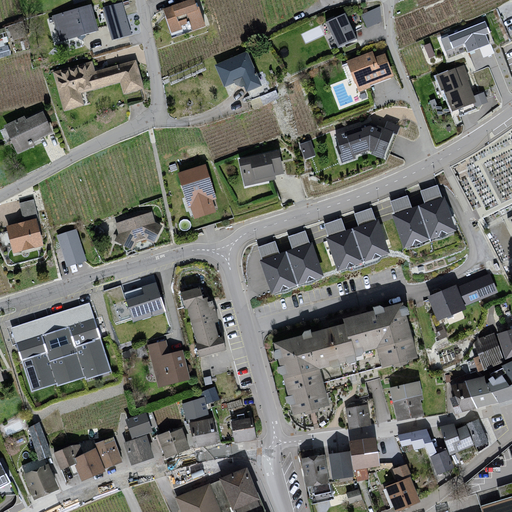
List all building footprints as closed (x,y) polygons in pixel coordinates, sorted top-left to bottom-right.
[(181,0),(182,3),(164,9),(172,32),(182,29),(180,23),(190,19),(193,29),(205,26),(195,0),(181,0)] [(122,2),(103,8),(112,38),(131,33),(122,2)] [(92,5),(52,15),(59,41),(99,31),(92,5)] [(383,21),(380,6),(362,14),(368,28),(383,21)] [(346,13),(327,22),(338,47),(357,38),(346,13)] [(484,20),(440,37),(445,51),(464,43),(468,52),(489,44),(485,34),(489,32),(484,20)] [(247,50),(213,65),(224,88),(234,83),(244,86),(247,92),(262,85),(247,50)] [(372,51),(347,62),(359,91),(395,76),(385,52),(375,56),(372,51)] [(93,62),(54,73),(64,110),(84,105),(80,92),(121,81),(124,93),(144,88),(136,60),(95,71),(93,62)] [(464,67),(437,76),(441,86),(439,88),(442,95),(445,94),(453,111),(476,104),(464,67)] [(24,117),(4,127),(19,159),(33,152),(31,147),(54,136),(44,114),(27,122),(24,117)] [(369,124),(336,136),(344,164),(356,159),(356,155),(371,150),(373,156),(384,159),(400,126),(389,122),(385,129),(369,124)] [(305,155),(316,151),(311,138),(300,142),(305,155)] [(278,150),(238,159),(244,185),(275,178),(274,174),(283,172),(278,150)] [(206,165),(179,173),(192,220),(220,211),(206,165)] [(444,196),(259,262),(272,299),(458,233),(444,196)] [(37,219),(32,201),(20,204),(25,223),(36,220),(37,219)] [(151,213),(116,224),(118,235),(114,241),(132,251),(136,243),(148,240),(155,244),(162,227),(155,225),(151,213)] [(42,244),(36,220),(25,223),(8,227),(15,252),(42,244)] [(76,229),(57,235),(67,266),(86,261),(76,229)] [(489,276),(458,289),(466,308),(498,296),(489,276)] [(133,319),(167,308),(157,279),(124,289),(133,319)] [(457,287),(429,299),(440,321),(467,311),(466,308),(458,289),(457,287)] [(189,311),(200,359),(227,352),(215,309),(210,311),(208,299),(204,300),(200,290),(181,294),(186,311),(189,311)] [(90,303),(12,327),(32,392),(57,384),(58,387),(85,377),(86,380),(111,372),(90,303)] [(344,321),(345,326),(358,375),(418,359),(404,305),(344,321)] [(345,326),(275,346),(296,417),(331,407),(325,384),(358,375),(345,326)] [(511,331),(498,336),(507,364),(511,362),(511,331)] [(478,342),(475,346),(485,372),(504,365),(495,335),(478,342)] [(166,343),(148,348),(158,389),(191,380),(183,352),(170,356),(166,343)] [(494,373),(490,376),(490,377),(499,404),(511,401),(511,364),(508,366),(494,373)] [(490,377),(453,387),(452,391),(449,391),(455,408),(461,407),(464,413),(499,404),(490,377)] [(421,384),(390,390),(397,422),(427,416),(421,384)] [(204,399),(182,405),(190,424),(211,420),(210,405),(219,403),(215,389),(203,393),(204,399)] [(367,406),(345,410),(349,431),(371,427),(367,406)] [(152,431),(145,412),(126,419),(132,438),(152,431)] [(255,419),(231,422),(236,444),(257,440),(255,419)] [(211,420),(190,424),(197,449),(219,446),(215,421),(211,420)] [(467,424),(467,428),(474,448),(478,454),(488,446),(478,421),(467,424)] [(30,428),(40,459),(51,455),(39,423),(30,428)] [(455,427),(441,429),(450,455),(462,452),(456,431),(455,427)] [(467,428),(456,431),(462,452),(474,448),(467,428)] [(169,434),(168,431),(158,435),(166,456),(188,448),(181,429),(169,434)] [(418,432),(399,437),(403,449),(413,446),(414,450),(425,447),(418,432)] [(153,457),(145,435),(124,443),(132,465),(153,457)] [(377,439),(351,443),(356,471),(381,466),(377,439)] [(96,445),(97,448),(104,468),(122,461),(114,441),(104,444),(104,442),(96,445)] [(61,468),(76,462),(75,459),(84,454),(79,445),(55,453),(61,468)] [(84,454),(75,459),(76,462),(82,480),(106,470),(104,468),(97,448),(84,454)] [(430,453),(438,476),(454,471),(446,449),(430,453)] [(350,452),(329,455),(335,480),(354,477),(350,452)] [(325,457),(302,460),(306,486),(329,484),(325,457)] [(0,462),(0,487),(10,482),(0,462)] [(48,465),(24,475),(34,498),(58,488),(48,465)] [(397,484),(386,488),(394,511),(398,511),(421,503),(406,466),(393,470),(397,484)] [(267,511),(248,467),(176,499),(181,511),(267,511)] [(511,511),(511,498),(481,507),(482,511),(511,511)]
